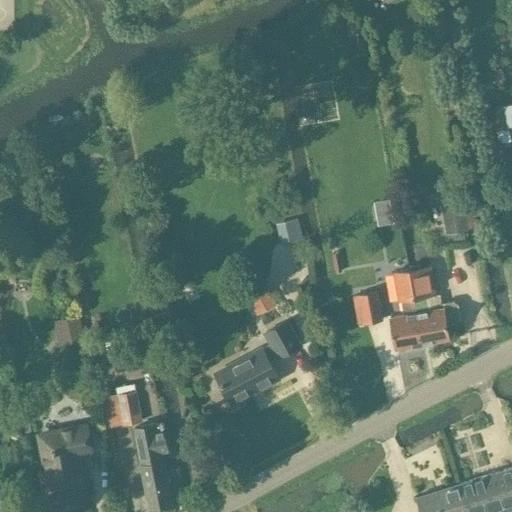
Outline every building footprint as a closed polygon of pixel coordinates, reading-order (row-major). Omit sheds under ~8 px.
[(453,98),(452,92),(438,95),(440,101),(453,98)] [(511,140),(509,125),(511,124),(511,102),(504,104),(505,106),(483,109),(486,129),(483,130),(488,164),(503,161),(500,142),(511,140)] [(468,230),(464,204),(442,208),(446,234),(468,230)] [(282,238),(301,234),(297,217),(278,222),(282,238)] [(411,269),(409,269),(422,343),(450,338),(447,325),(457,323),(461,318),(458,304),(453,300),(441,303),(442,307),(429,309),(427,297),(437,295),(433,265),(411,269)] [(403,314),(390,316),(395,348),(422,343),(409,269),(408,269),(394,271),(398,301),(402,300),(404,314),(403,314)] [(255,290),(245,295),(251,306),(261,301),(255,290)] [(363,324),(383,320),(378,290),(357,293),(363,324)] [(54,320),(59,345),(85,339),(80,314),(54,320)] [(263,332),(269,343),(276,358),(302,344),(288,319),(263,332)] [(276,358),(269,343),(215,372),(232,403),(279,378),(270,361),(276,358)] [(122,425),(143,421),(138,390),(117,394),(122,425)] [(50,509),(91,501),(88,486),(88,485),(91,484),(87,462),(84,462),(83,461),(82,456),(94,453),(88,421),(35,432),(43,470),(38,471),(43,497),(48,496),(50,509)] [(134,428),(141,464),(140,464),(149,507),(172,503),(163,459),(162,460),(161,452),(168,451),(162,423),(134,428)] [(511,467),(459,483),(467,511),(495,511),(494,509),(511,503),(511,467)] [(467,511),(459,483),(416,496),(421,511),(467,511)]
